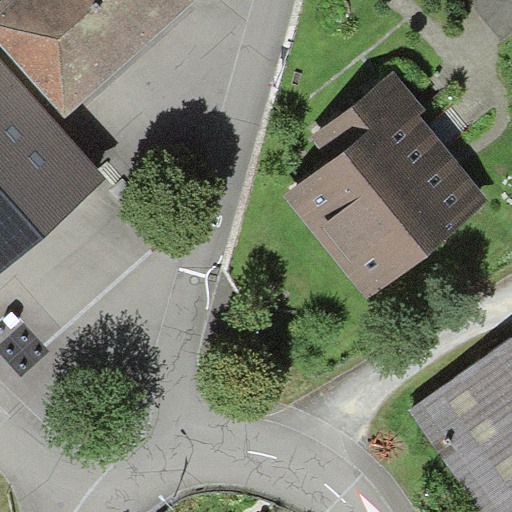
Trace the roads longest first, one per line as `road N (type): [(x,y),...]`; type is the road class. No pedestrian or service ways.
road 1 (residential): [(184,435),(180,351),(268,0)]
road 2 (residential): [(282,456),(338,411),(511,305)]
road 3 (residential): [(79,511),(184,435)]
